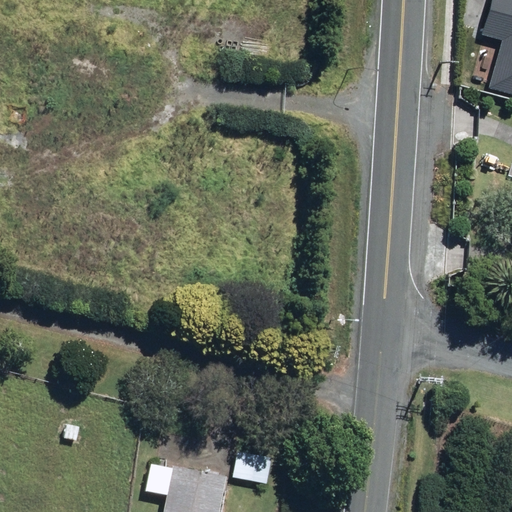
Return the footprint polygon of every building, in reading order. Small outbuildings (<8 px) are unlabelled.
[(489,87),(511,92),(511,0),(491,0),(482,34),(502,40),(489,87)] [(145,50),(114,47),(117,23),(91,21),(89,44),(30,37),(21,116),(136,128),(145,50)] [(5,193),(0,211),(0,257),(157,301),(174,240),(5,193)] [(64,427),(61,442),(73,444),(76,429),(64,427)] [(269,461),(235,454),(230,479),(264,486),(269,461)] [(215,511),(222,480),(169,469),(169,472),(148,468),(142,494),(163,498),(160,511),(215,511)]
